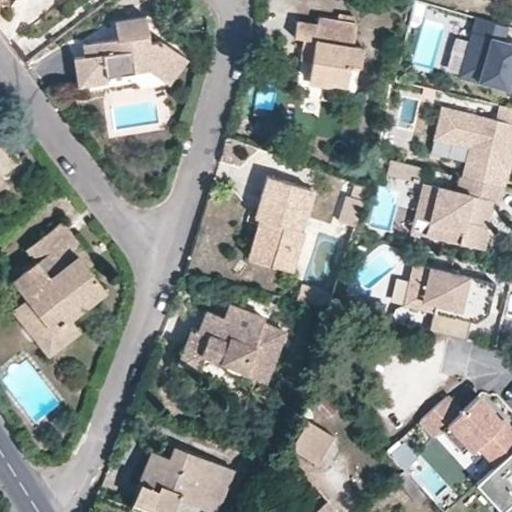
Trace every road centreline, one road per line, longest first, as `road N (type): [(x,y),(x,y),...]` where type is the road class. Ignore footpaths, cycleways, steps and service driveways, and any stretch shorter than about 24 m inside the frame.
road 1 (residential): [(160,272),(232,49),(230,0)]
road 2 (residential): [(160,272),(0,70)]
road 3 (residential): [(74,511),(160,272)]
